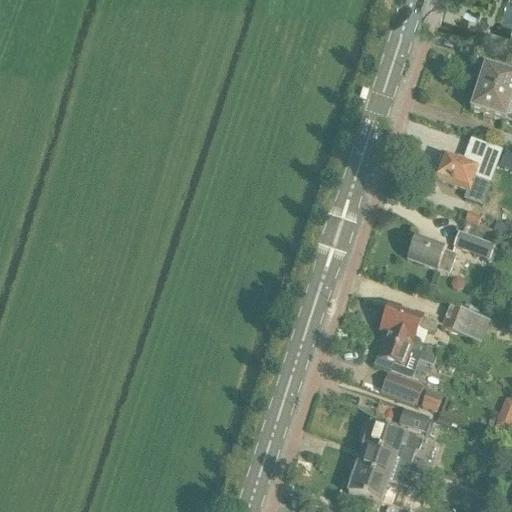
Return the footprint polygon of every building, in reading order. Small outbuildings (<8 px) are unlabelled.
[(511,0),(506,0),(501,16),(511,19),(511,31),(510,37),(511,37),(511,40),(509,49),(511,49),(511,0)] [(511,78),(484,69),(476,91),(511,102),(511,78)] [(511,102),(476,91),(469,113),(511,126),(511,102)] [(511,155),(507,153),(499,171),(511,175),(511,155)] [(488,176),(443,159),(434,183),(470,196),(475,181),(485,185),(484,185),(496,190),(500,180),(488,176)] [(495,249),(458,235),(453,250),(489,264),(495,249)] [(445,252),(415,241),(407,263),(449,278),(456,258),(444,254),(445,252)] [(389,308),(379,334),(385,337),(411,346),(412,344),(414,345),(419,332),(433,337),(437,327),(423,322),(423,321),(389,308)] [(445,322),(444,322),(440,332),(481,347),(489,325),(449,310),(445,322)] [(411,346),(385,337),(376,361),(404,371),(410,354),(416,356),(420,357),(419,360),(422,361),(421,362),(435,367),(434,368),(448,374),(451,366),(444,363),(436,360),(439,354),(426,349),(426,350),(414,346),(414,345),(412,344),(411,346)] [(380,396),(415,410),(422,392),(387,379),(380,396)] [(440,403),(426,398),(421,411),(436,417),(440,403)] [(404,414),(399,427),(423,435),(427,422),(404,414)] [(370,428),(362,451),(410,467),(411,466),(414,455),(418,454),(431,458),(435,449),(421,444),(397,437),(370,428)] [(410,467),(362,451),(355,474),(402,490),(402,488),(401,487),(405,475),(428,483),(431,473),(411,466),(410,467)] [(400,511),(403,503),(397,502),(402,490),(355,474),(347,497),(387,511),(386,511),(400,511)]
